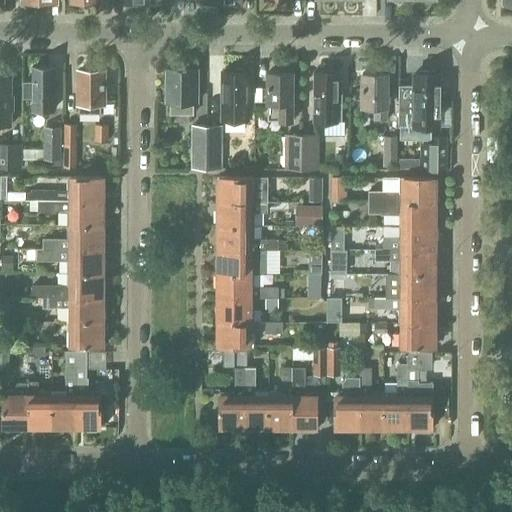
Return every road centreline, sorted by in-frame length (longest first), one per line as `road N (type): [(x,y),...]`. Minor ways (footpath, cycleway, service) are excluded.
road 1 (residential): [(468,466),(470,36)]
road 2 (residential): [(137,465),(137,35)]
road 3 (residential): [(470,36),(137,35)]
road 4 (residential): [(137,465),(468,466)]
road 5 (residential): [(137,35),(0,34)]
road 6 (residential): [(0,464),(137,465)]
